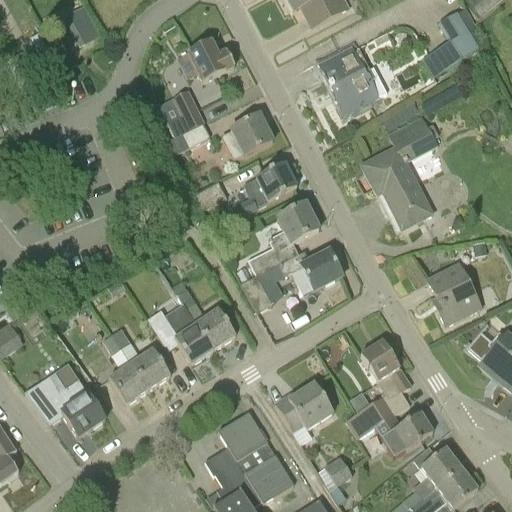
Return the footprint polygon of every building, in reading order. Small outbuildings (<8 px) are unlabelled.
[(288,0),(289,2),(291,1),(296,11),(292,13),(292,14),(302,9),(313,28),(309,30),(310,31),(348,11),(341,0),(288,0)] [(469,0),(464,5),(478,20),(501,0),(469,0)] [(433,82),(442,75),(478,52),(455,17),(438,29),(449,46),(431,58),(421,64),(433,82)] [(176,34),(172,27),(162,33),(166,41),(176,34)] [(41,36),(29,43),(33,50),(45,43),(41,36)] [(373,44),(375,48),(389,41),(386,36),(373,44)] [(187,53),(182,44),(172,49),(178,58),(187,53)] [(187,58),(177,63),(187,83),(197,78),(202,88),(233,72),(226,56),(217,61),(209,46),(187,58)] [(372,72),(363,77),(351,53),(317,71),(329,94),(331,93),(336,103),(345,119),(342,120),(343,121),(386,98),(372,72)] [(455,88),(420,108),(426,119),(461,98),(455,88)] [(186,96),(178,100),(176,96),(167,101),(178,122),(173,124),(167,128),(174,143),(202,128),(186,96)] [(243,161),(272,146),(258,120),(230,134),(231,136),(221,141),(233,164),(242,159),(243,161)] [(394,153),(361,171),(377,201),(382,198),(395,223),(405,218),(411,229),(431,219),(404,168),(437,150),(421,121),(387,139),(394,153)] [(162,149),(169,162),(209,142),(202,128),(174,143),(162,149)] [(267,207),(296,192),(283,169),(242,190),(249,204),(241,208),(246,218),(257,213),(256,212),(267,207)] [(191,201),(199,217),(226,203),(217,187),(191,201)] [(278,271),(298,261),(292,249),(318,235),(304,209),(276,223),(283,237),(268,245),(272,253),(247,266),(255,282),(278,271)] [(451,228),(454,234),(464,228),(459,219),(453,222),(451,228)] [(484,246),(472,248),(474,261),(486,259),(484,246)] [(303,258),(298,261),(278,271),(284,281),(291,277),(303,301),(341,281),(328,256),(308,267),(303,258)] [(457,270),(426,286),(439,311),(435,313),(445,332),(480,313),(457,270)] [(240,290),(256,318),(271,309),(255,282),(240,290)] [(119,286),(107,293),(112,303),(125,296),(119,286)] [(182,309),(185,313),(194,307),(186,294),(185,295),(179,286),(171,291),(176,300),(182,309)] [(177,350),(190,370),(212,356),(195,330),(182,309),(164,321),(161,316),(147,325),(167,356),(177,350)] [(11,310),(4,315),(11,325),(18,321),(11,310)] [(217,315),(204,324),(195,330),(212,356),(234,341),(217,315)] [(7,329),(0,333),(0,362),(21,349),(7,329)] [(120,335),(111,340),(120,354),(129,348),(120,335)] [(511,397),(511,344),(504,338),(501,342),(497,339),(490,347),(479,336),(465,353),(480,366),(478,368),(511,397)] [(111,360),(120,354),(111,340),(102,346),(111,360)] [(410,392),(381,347),(371,353),(369,351),(361,356),(362,359),(359,360),(388,404),(399,397),(400,398),(410,392)] [(152,355),(139,364),(130,369),(147,396),(169,381),(152,355)] [(147,396),(130,369),(121,375),(108,384),(125,410),(147,396)] [(55,391),(49,382),(24,398),(48,429),(61,420),(76,443),(104,425),(88,399),(86,401),(73,379),(55,391)] [(332,418),(313,389),(288,404),(286,401),(274,409),(291,437),(302,430),(306,435),(332,418)] [(385,411),(358,428),(350,433),(357,444),(375,432),(392,421),(385,411)] [(293,491),(266,448),(247,418),(217,437),(226,453),(204,467),(213,482),(214,481),(222,493),(216,497),(224,510),(220,511),(321,511),(316,503),(315,503),(318,508),(312,511),(252,511),(260,507),(262,510),(293,491)] [(432,438),(419,418),(399,431),(392,421),(374,433),(385,452),(392,464),(405,457),(420,447),(419,446),(432,438)] [(0,489),(17,478),(6,461),(16,455),(0,431),(0,489)] [(414,511),(461,475),(444,454),(419,473),(427,482),(412,493),(415,496),(402,507),(406,511),(414,511)] [(324,473),(330,484),(346,473),(339,463),(324,473)] [(324,488),(330,484),(324,473),(317,478),(324,488)] [(346,473),(330,484),(335,491),(351,481),(346,473)] [(437,511),(446,506),(450,511),(454,511),(477,495),(461,475),(414,511),(437,511)] [(336,492),(335,491),(330,484),(324,488),(329,496),(337,508),(344,503),(337,491),(336,492)]
